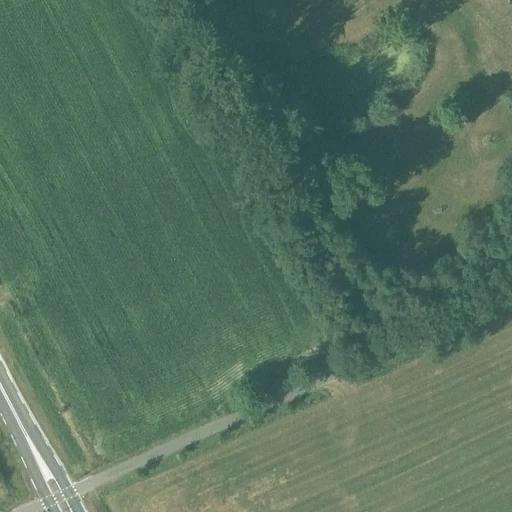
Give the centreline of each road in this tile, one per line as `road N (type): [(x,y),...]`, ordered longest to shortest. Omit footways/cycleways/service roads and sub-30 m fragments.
road 1 (unclassified): [(67,493),(511,291)]
road 2 (secondary): [(67,493),(0,385)]
road 3 (secondary): [(0,389),(47,502)]
